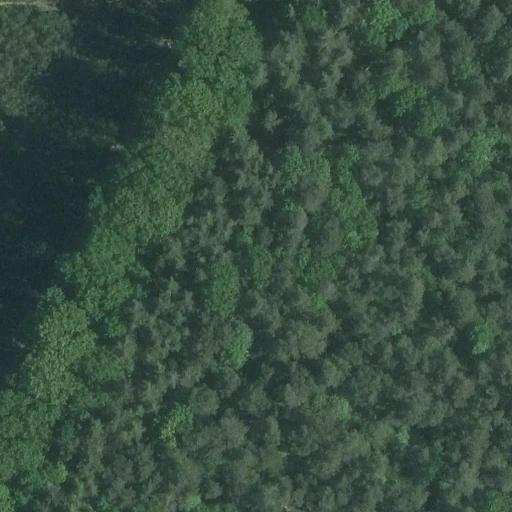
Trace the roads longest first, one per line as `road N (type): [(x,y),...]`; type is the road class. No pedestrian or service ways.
road 1 (unclassified): [(0,511),(259,0)]
road 2 (track): [(196,0),(0,395)]
road 3 (track): [(192,7),(0,9)]
